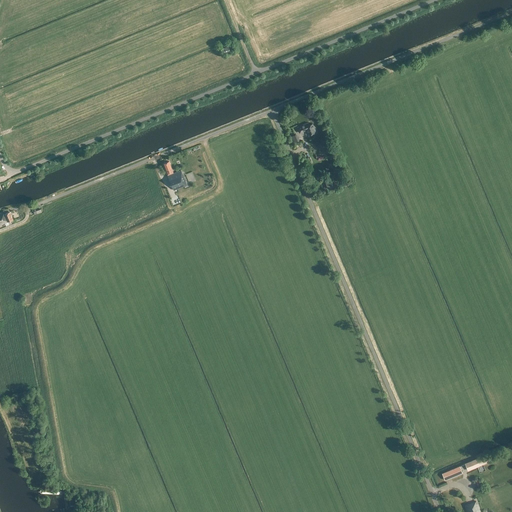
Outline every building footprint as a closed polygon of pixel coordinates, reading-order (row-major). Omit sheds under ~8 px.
[(222,48),(224,54),(230,51),(228,45),(222,48)] [(300,133),(307,130),(309,135),(316,132),(312,123),(309,125),(308,123),(297,127),(300,133)] [(169,161),(163,163),(167,175),(173,172),(169,161)] [(187,185),(181,171),(168,176),(174,190),(187,185)] [(328,189),(338,185),(341,183),(340,179),(338,180),(336,176),(332,178),(333,180),(325,183),(328,189)] [(3,211),(0,212),(0,224),(13,219),(10,212),(4,214),(3,211)] [(465,464),(468,470),(489,461),(486,455),(465,464)] [(459,466),(442,473),(445,480),(462,473),(459,466)] [(480,511),(476,501),(465,506),(467,511),(480,511)]
